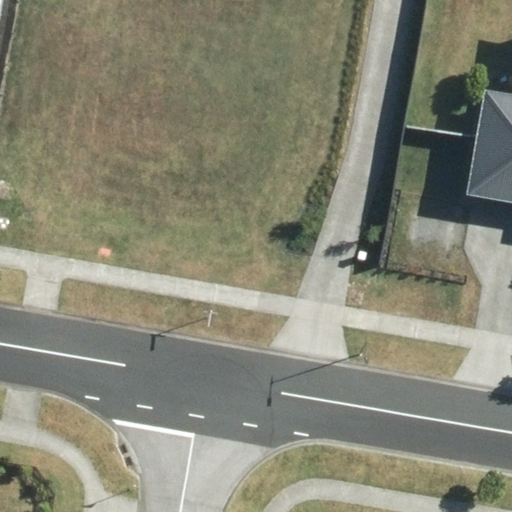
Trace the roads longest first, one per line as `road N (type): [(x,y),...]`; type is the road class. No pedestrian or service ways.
road 1 (residential): [(201,378),(511,433)]
road 2 (residential): [(0,342),(201,378)]
road 3 (residential): [(179,511),(201,378)]
